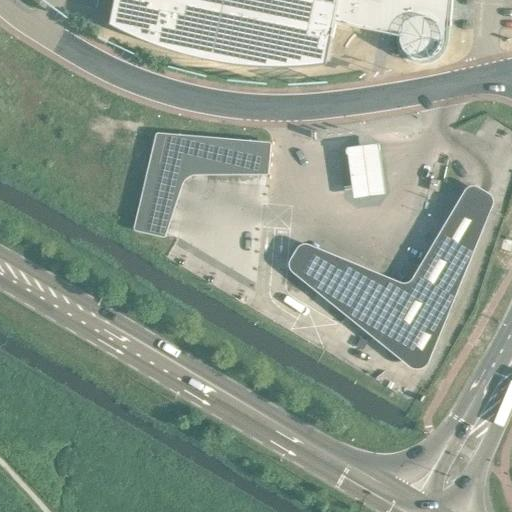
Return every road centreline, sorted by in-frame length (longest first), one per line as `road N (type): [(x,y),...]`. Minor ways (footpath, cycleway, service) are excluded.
road 1 (unclassified): [(482,77),(353,103),(220,105),(113,71),(0,0)]
road 2 (secondary): [(419,511),(0,266)]
road 3 (unclassified): [(428,511),(511,363)]
